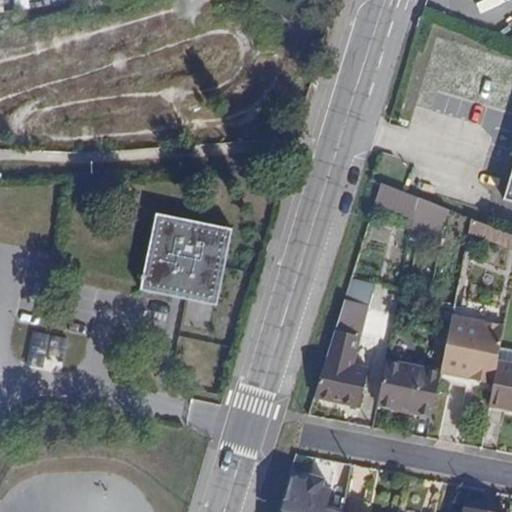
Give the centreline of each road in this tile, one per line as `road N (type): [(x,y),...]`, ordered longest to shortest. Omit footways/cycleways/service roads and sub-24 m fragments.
road 1 (residential): [(226,511),(390,0)]
road 2 (residential): [(511,472),(334,437)]
